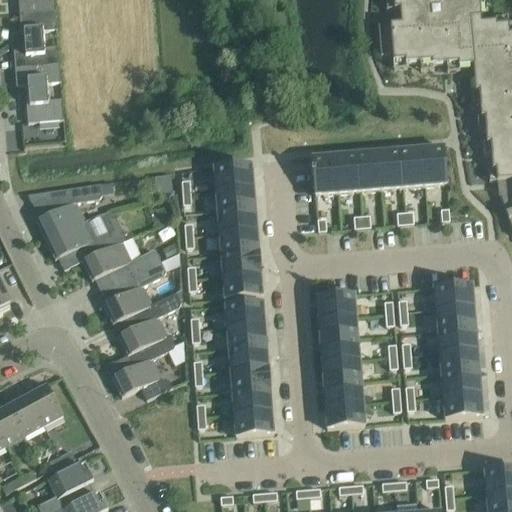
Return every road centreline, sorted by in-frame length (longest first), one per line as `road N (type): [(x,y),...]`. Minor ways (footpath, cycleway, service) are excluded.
road 1 (residential): [(288,269),(465,255),(492,262),(511,420)]
road 2 (residential): [(511,451),(305,468)]
road 3 (residential): [(288,269),(305,468)]
road 4 (residential): [(150,511),(68,356),(53,344)]
road 5 (residential): [(53,344),(44,306),(0,215)]
